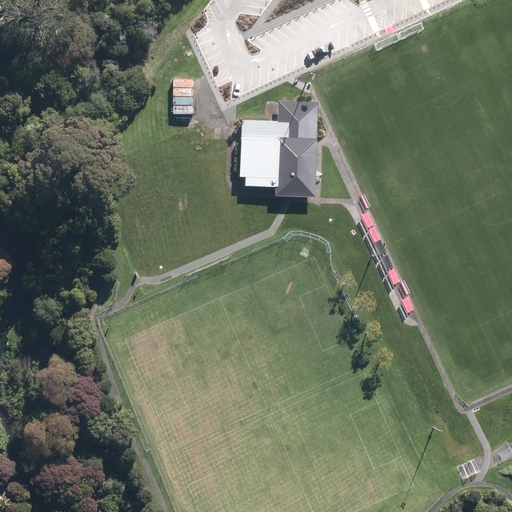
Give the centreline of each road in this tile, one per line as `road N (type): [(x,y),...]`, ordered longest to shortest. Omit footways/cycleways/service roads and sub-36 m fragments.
road 1 (motorway): [(496,511),(432,0)]
road 2 (motorway): [(486,0),(511,205)]
